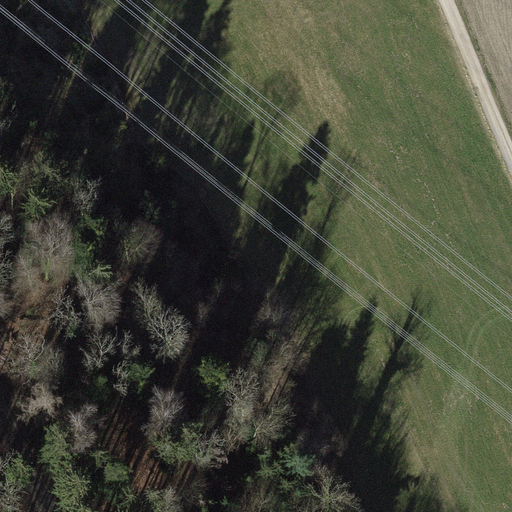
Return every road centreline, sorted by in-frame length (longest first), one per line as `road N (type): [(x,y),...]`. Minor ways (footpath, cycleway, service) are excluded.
road 1 (track): [(448,0),(511,154)]
road 2 (track): [(0,397),(49,511)]
